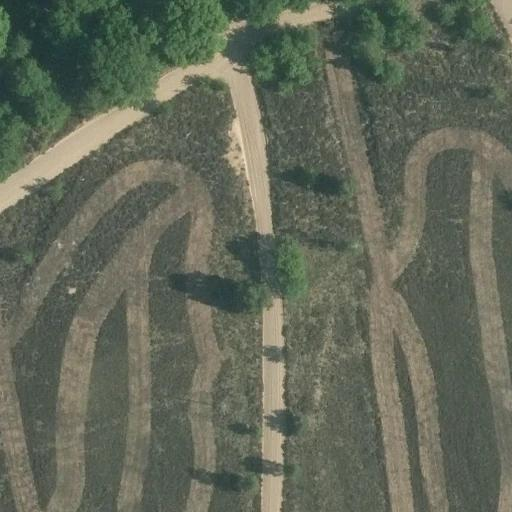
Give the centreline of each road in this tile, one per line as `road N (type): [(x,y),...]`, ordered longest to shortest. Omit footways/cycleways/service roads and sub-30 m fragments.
road 1 (track): [(269,511),(271,329),(257,178),(232,41)]
road 2 (track): [(232,41),(0,195)]
road 3 (track): [(359,0),(232,41)]
